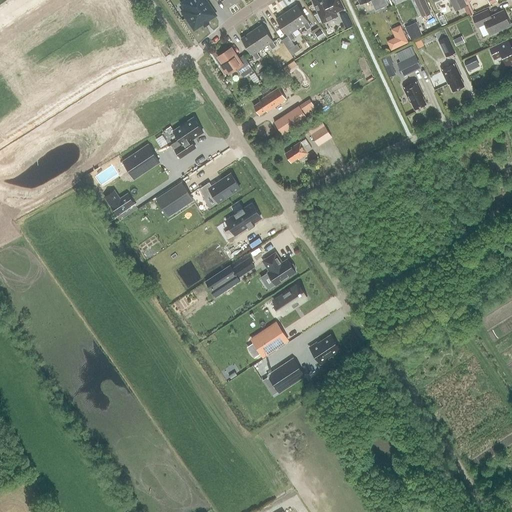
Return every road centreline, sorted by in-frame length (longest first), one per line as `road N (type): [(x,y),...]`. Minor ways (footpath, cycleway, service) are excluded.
road 1 (track): [(486,511),(147,0)]
road 2 (track): [(279,203),(511,83)]
